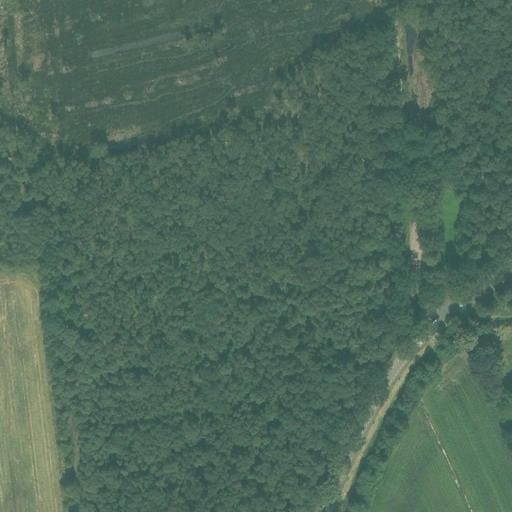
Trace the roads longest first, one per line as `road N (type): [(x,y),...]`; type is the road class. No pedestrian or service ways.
road 1 (tertiary): [(325,511),(395,369),(454,302),(511,261)]
road 2 (track): [(438,317),(420,293),(411,199)]
